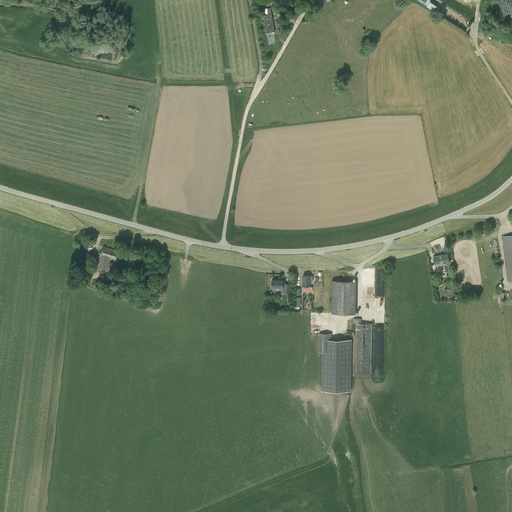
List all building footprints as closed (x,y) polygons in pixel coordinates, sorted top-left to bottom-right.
[(437,8),(430,4),(428,8),(434,12),(437,8)] [(266,15),(263,15),(266,33),(275,32),(271,8),(265,9),(266,15)] [(509,282),(511,281),(511,234),(502,236),(509,282)] [(117,251),(103,247),(97,268),(106,270),(109,258),(115,259),(117,251)] [(444,261),(447,270),(453,269),(451,260),(449,261),(448,253),(433,255),(435,263),(444,261)] [(272,287),(285,288),(285,293),(289,293),(290,283),(283,283),(283,280),(272,280),(272,287)] [(357,280),(332,280),(332,313),(356,313),(357,280)] [(356,318),(355,374),(372,374),(372,323),(361,323),(361,318),(356,318)] [(330,339),(330,333),(320,333),(319,352),(323,352),(323,390),(350,391),(351,339),(330,339)]
